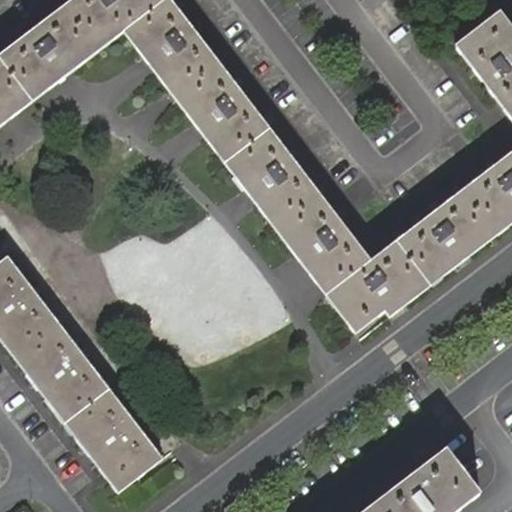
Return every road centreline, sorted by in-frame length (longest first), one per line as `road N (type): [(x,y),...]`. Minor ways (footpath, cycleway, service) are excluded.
road 1 (residential): [(511,256),(179,511)]
road 2 (residential): [(247,0),(381,174),(436,129)]
road 3 (residential): [(311,511),(511,357)]
road 4 (residential): [(436,129),(341,0)]
